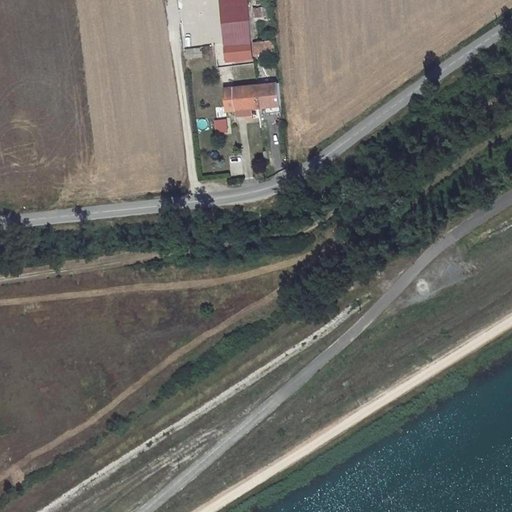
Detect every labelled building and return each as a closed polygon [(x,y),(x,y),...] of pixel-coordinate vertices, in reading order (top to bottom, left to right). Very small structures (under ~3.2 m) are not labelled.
[(205,39),(183,44),(184,50),(206,45),(205,39)] [(269,40),(258,41),(259,56),(270,54),(269,40)] [(244,48),(223,51),(225,64),(233,63),(232,59),(251,56),(249,43),(244,43),(244,48)] [(203,57),(203,48),(184,49),(185,58),(203,57)] [(277,83),(255,85),(257,105),(257,106),(266,106),(266,113),(279,111),(277,83)] [(255,84),(233,86),(235,113),(249,112),(248,107),(257,105),(255,85),(255,84)] [(228,118),(215,119),(216,133),(229,132),(228,118)]
